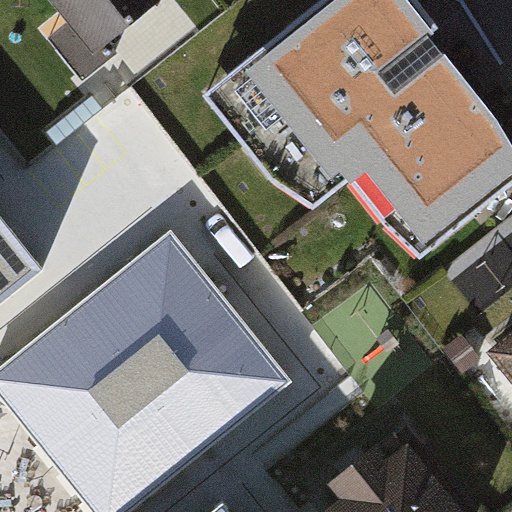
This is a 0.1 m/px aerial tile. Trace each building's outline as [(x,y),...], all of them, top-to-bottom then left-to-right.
[(165,0),(45,0),(93,60),(167,2),(165,0)] [(438,26),(417,0),(309,0),(196,88),(266,177),(311,205),(346,178),(379,220),(419,256),(511,183),(511,146),(490,109),(430,33),(438,26)] [(0,215),(0,296),(40,265),(0,215)] [(123,511),(291,377),(171,227),(0,364),(0,387),(100,511),(123,511)] [(511,347),(497,359),(511,377),(511,347)] [(465,511),(411,445),(388,464),(377,451),(333,487),(343,499),(326,511),(465,511)]
